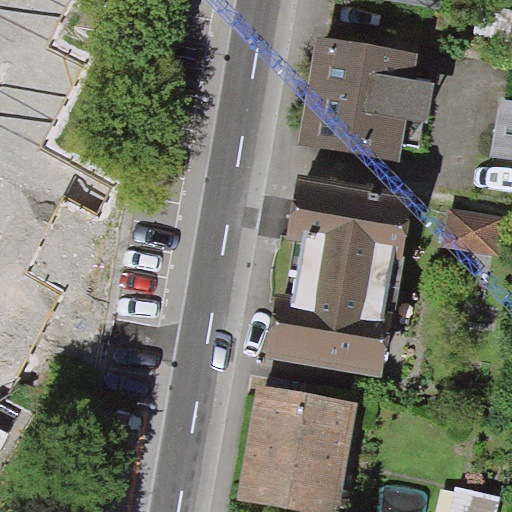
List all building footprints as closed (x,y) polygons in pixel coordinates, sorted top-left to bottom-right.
[(339,0),(415,13),(417,0),(339,0)] [(300,156),(397,168),(411,56),(313,44),(300,156)] [(511,167),(511,108),(505,108),(501,167),(511,167)] [(281,280),(387,305),(402,212),(295,194),(281,280)] [(446,242),(497,250),(503,214),(451,206),(446,242)] [(387,305),(281,280),(267,368),(373,385),(387,305)] [(238,511),(332,511),(346,411),(253,400),(238,511)]
